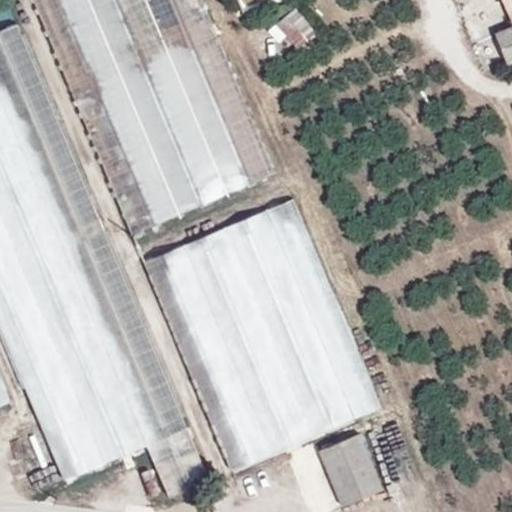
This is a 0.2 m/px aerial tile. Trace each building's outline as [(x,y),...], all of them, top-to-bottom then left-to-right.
[(33,0),(132,232),(276,172),(202,0),(33,0)] [(511,0),(502,0),(511,21),(511,25),(495,32),(507,61),(511,58),(511,0)] [(300,7),(280,24),(300,47),(320,29),(300,7)] [(209,479),(16,23),(0,29),(0,328),(63,479),(146,444),(169,496),(209,479)] [(231,469),(381,406),(293,197),(145,261),(231,469)] [(0,403),(8,400),(0,380),(0,403)] [(320,450),(342,505),(384,487),(360,433),(320,450)]
